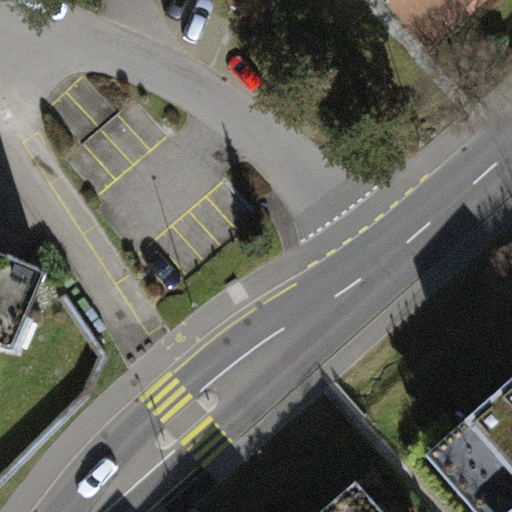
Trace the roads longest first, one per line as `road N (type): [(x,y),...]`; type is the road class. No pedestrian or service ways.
road 1 (residential): [(0,5),(187,74),(278,145),(385,263)]
road 2 (secondary): [(385,263),(187,426),(98,511)]
road 3 (secondary): [(511,150),(385,263)]
